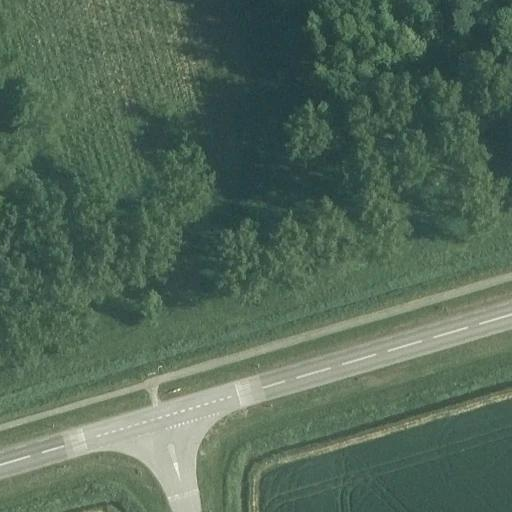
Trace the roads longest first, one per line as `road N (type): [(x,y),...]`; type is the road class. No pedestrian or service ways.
road 1 (secondary): [(161,419),(511,315)]
road 2 (secondary): [(0,466),(161,419)]
